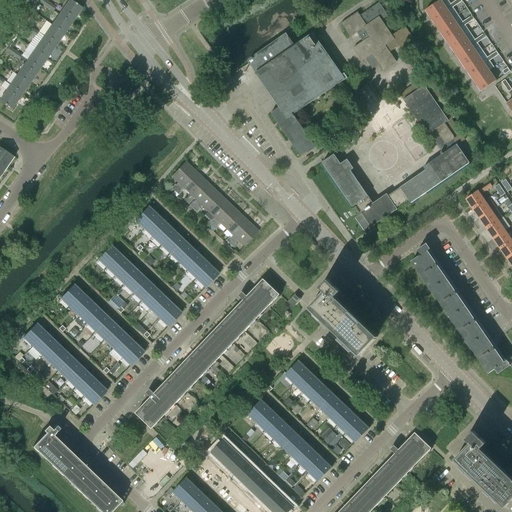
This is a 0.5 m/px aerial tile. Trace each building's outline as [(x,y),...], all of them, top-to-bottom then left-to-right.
[(69,0),(61,13),(73,21),(81,8),(76,4),(77,4),(75,3),(70,0),(69,0)] [(440,0),(425,10),(432,20),(447,9),(440,0)] [(55,7),(48,3),(46,6),(53,11),(55,7)] [(358,12),(341,24),(350,37),(357,32),(363,41),(353,48),(362,62),(366,59),(372,69),(379,64),(383,71),(397,62),(390,52),(399,46),(403,53),(417,43),(405,27),(392,35),(382,20),(388,16),(379,3),(360,16),(358,12)] [(438,29),(453,18),(447,9),(432,20),(438,29)] [(64,33),(73,21),(61,13),(52,25),(64,33)] [(438,29),(444,38),(459,27),(453,18),(438,29)] [(22,27),(29,31),(31,28),(24,23),(22,27)] [(55,46),(64,33),(52,25),(43,38),(55,46)] [(465,36),(459,27),(444,38),(450,46),(465,36)] [(38,32),(31,28),(29,31),(36,36),(38,32)] [(248,62),(249,63),(256,73),(255,73),(257,76),(263,72),(273,87),(285,103),(271,113),(301,156),(307,151),(308,153),(316,147),(294,115),(337,84),(340,84),(348,78),(345,73),(342,75),(313,33),(295,46),(286,33),(254,56),(255,58),(254,58),(252,58),(251,58),(249,59),(249,60),(248,61),(248,62)] [(8,41),(12,43),(17,37),(13,34),(8,41)] [(472,45),(465,36),(450,46),(456,55),(472,45)] [(46,58),(55,46),(43,38),(35,50),(46,58)] [(478,54),(472,45),(456,55),(462,64),(478,54)] [(5,50),(12,55),(15,51),(8,46),(5,50)] [(38,71),(46,58),(35,50),(26,63),(38,71)] [(22,56),(15,51),(12,55),(19,59),(22,56)] [(468,73),(484,62),(478,54),(462,64),(468,73)] [(468,73),(474,82),(490,71),(484,62),(468,73)] [(29,83),(38,71),(26,63),(17,75),(29,83)] [(496,81),(490,71),(474,82),(481,91),(496,81)] [(20,96),(29,83),(17,75),(8,88),(20,96)] [(403,100),(428,135),(429,134),(441,152),(440,153),(442,155),(423,167),(425,170),(388,196),(387,194),(373,204),(351,171),(354,169),(348,159),(341,164),(334,154),(322,163),(326,168),(353,207),(357,204),(362,212),(361,212),(362,213),(355,218),(364,231),(370,226),(371,227),(397,209),(396,208),(408,200),(411,203),(470,163),(457,145),(465,139),(452,119),(456,116),(443,98),(444,97),(433,82),(425,87),(425,86),(424,86),(420,80),(418,82),(400,94),(404,100),(403,100)] [(11,109),(20,96),(8,88),(0,99),(0,100),(4,104),(6,106),(6,105),(11,109)] [(51,107),(56,111),(60,106),(55,102),(51,107)] [(322,139),(328,147),(329,147),(341,139),(337,135),(334,130),(322,139)] [(0,161),(7,166),(13,157),(0,148),(0,161)] [(171,176),(177,182),(171,188),(174,192),(194,171),(188,164),(185,162),(171,176)] [(201,177),(194,171),(174,192),(178,195),(181,191),(183,188),(189,194),(204,179),(201,177)] [(204,179),(189,194),(195,199),(189,206),(190,206),(193,209),(213,188),(206,181),(204,179)] [(483,193),(492,186),(490,183),(480,189),(483,193)] [(202,206),(208,211),(222,197),(219,194),(213,188),(193,209),(196,212),(202,206)] [(466,199),(473,209),(485,201),(478,191),(466,199)] [(224,198),(222,197),(208,211),(214,218),(212,220),(209,224),(211,226),(231,205),(224,198)] [(473,209),(480,219),(491,211),(485,201),(473,209)] [(221,224),(226,229),(240,214),(238,212),(231,205),(211,226),(214,230),(218,226),(218,227),(221,224)] [(135,220),(144,229),(157,215),(148,207),(138,217),(135,220)] [(480,219),(487,229),(498,221),(491,211),(480,219)] [(243,216),(240,214),(226,229),(232,235),(230,238),(227,241),(229,244),(249,223),(243,216)] [(166,224),(157,215),(144,229),(153,237),(166,224)] [(487,229),(493,239),(505,231),(498,221),(487,229)] [(249,223),(229,244),(230,244),(233,247),(236,244),(239,241),(245,247),(259,232),(253,227),(249,223)] [(153,237),(161,246),(174,232),(166,224),(153,237)] [(493,239),(500,249),(511,241),(505,231),(493,239)] [(183,240),(174,232),(161,246),(166,250),(170,254),(183,240)] [(170,254),(179,262),(192,249),(183,240),(170,254)] [(500,249),(507,259),(511,255),(511,240),(511,241),(500,249)] [(428,251),(430,249),(431,249),(427,243),(418,250),(421,255),(420,255),(418,257),(411,261),(488,373),(495,369),(498,374),(510,366),(511,368),(511,357),(508,360),(507,360),(507,361),(504,362),(428,251)] [(98,259),(107,268),(120,254),(111,246),(102,255),(98,259)] [(200,257),(192,249),(179,262),(187,271),(200,257)] [(128,263),(120,254),(107,268),(115,276),(128,263)] [(187,271),(196,279),(209,265),(200,257),(187,271)] [(146,263),(150,267),(154,263),(150,258),(146,263)] [(128,263),(115,276),(124,285),(137,271),(128,263)] [(218,274),(209,265),(196,279),(205,287),(218,274)] [(146,279),(137,271),(124,285),(133,293),(146,279)] [(146,279),(133,293),(141,301),(154,288),(146,279)] [(153,391),(150,388),(146,393),(151,397),(136,412),(136,413),(138,415),(152,429),(162,418),(175,405),(187,392),(198,380),(209,369),(221,356),(232,344),(244,332),(256,320),(268,307),(280,295),(266,281),(264,279),(263,280),(250,293),(247,296),(246,294),(243,291),(239,295),(243,300),(157,390),(155,393),(153,391)] [(360,355),(377,337),(335,297),(341,291),(337,287),(340,284),(337,282),(335,280),(332,283),(328,279),(320,288),(324,292),(310,307),(360,355)] [(61,299),(70,307),(83,294),(74,285),(66,292),(63,296),(61,299)] [(163,296),(154,288),(141,301),(150,310),(163,296)] [(293,307),(295,305),(296,304),(301,299),(296,293),(287,302),(293,307)] [(91,302),(83,294),(70,307),(78,315),(91,302)] [(150,310),(159,318),(172,304),(163,296),(150,310)] [(78,315),(87,324),(100,310),(91,302),(78,315)] [(127,305),(124,302),(117,309),(120,312),(127,305)] [(181,313),(172,304),(159,318),(168,327),(181,313)] [(109,318),(100,310),(87,324),(96,332),(109,318)] [(96,332),(104,340),(117,327),(109,318),(96,332)] [(23,338),(32,346),(45,333),(36,324),(33,328),(26,335),(23,338)] [(66,335),(71,340),(79,332),(74,327),(66,335)] [(126,335),(117,327),(104,340),(113,349),(126,335)] [(54,341),(45,333),(32,346),(41,354),(54,341)] [(113,349),(121,357),(135,343),(126,335),(113,349)] [(81,340),(76,345),(79,348),(84,343),(81,340)] [(63,349),(54,341),(41,354),(50,363),(63,349)] [(143,352),(135,343),(121,357),(130,365),(143,352)] [(71,357),(63,349),(50,363),(58,371),(71,357)] [(18,361),(24,356),(20,352),(14,357),(18,361)] [(80,366),(71,357),(58,371),(67,379),(80,366)] [(286,375),(295,384),(308,370),(299,361),(286,375)] [(119,366),(116,363),(109,371),(112,374),(119,366)] [(89,374),(80,366),(67,379),(76,388),(89,374)] [(317,378),(308,370),(295,384),(303,392),(317,378)] [(97,382),(89,374),(76,388),(84,396),(97,382)] [(317,378),(303,392),(312,400),(325,387),(317,378)] [(206,388),(210,383),(206,379),(201,384),(206,388)] [(48,382),(44,386),(53,394),(57,390),(48,382)] [(106,391),(97,382),(84,396),(92,404),(93,405),(106,391)] [(334,395),(325,387),(312,400),(321,408),(334,395)] [(334,395),(321,408),(329,417),(342,403),(334,395)] [(289,408),(294,403),(288,398),(284,404),(289,408)] [(258,423),(271,409),(262,401),(249,414),(258,423)] [(351,411),(342,403),(329,417),(338,425),(351,411)] [(297,404),(291,410),(297,415),(303,409),(297,404)] [(76,415),(81,410),(76,405),(71,410),(76,415)] [(279,417),(271,409),(258,423),(266,431),(279,417)] [(360,420),(351,411),(338,425),(347,433),(360,420)] [(279,417),(266,431),(275,439),(288,426),(279,417)] [(312,430),(318,423),(313,418),(306,425),(312,430)] [(347,433),(355,442),(356,442),(369,428),(360,420),(347,433)] [(48,426),(43,431),(45,433),(32,447),(100,511),(109,511),(118,504),(120,501),(121,500),(68,450),(57,439),(58,438),(61,435),(56,431),(59,428),(56,425),(53,428),(53,429),(52,430),(48,426)] [(297,434),(288,426),(275,439),(284,448),(297,434)] [(332,431),(328,427),(319,435),(324,440),(332,431)] [(470,443),(456,458),(455,459),(506,507),(511,499),(511,478),(481,449),(486,443),(482,439),(485,436),(483,433),(481,431),(478,434),(474,431),(466,439),(470,443)] [(370,511),(431,448),(417,434),(415,433),(402,447),(399,449),(398,448),(394,445),(390,449),(395,453),(339,511),(370,511)] [(284,448),(292,456),(305,442),(297,434),(284,448)] [(324,440),(328,444),(329,445),(334,440),(329,435),(324,440)] [(211,453),(220,461),(233,448),(224,440),(211,453)] [(314,451),(305,442),(292,456),(301,464),(314,451)] [(337,446),(332,451),(337,455),(342,450),(337,446)] [(229,470),(241,457),(233,448),(220,461),(229,470)] [(301,464),(309,472),(323,459),(314,451),(301,464)] [(238,478),(250,465),(241,457),(229,470),(238,478)] [(331,467),(323,459),(309,472),(318,481),(331,467)] [(259,473),(250,465),(238,478),(246,486),(259,473)] [(246,486),(255,495),(267,481),(259,473),(246,486)] [(289,485),(293,481),(289,477),(284,481),(289,485)] [(174,492),(183,500),(196,487),(187,478),(174,492)] [(276,490),(267,481),(255,495),(263,503),(276,490)] [(299,495),(303,491),(297,485),(293,489),(299,495)] [(204,495),(196,487),(183,500),(191,509),(204,495)] [(272,511),(285,498),(276,490),(263,503),(272,511)] [(204,495),(191,509),(194,511),(204,511),(213,503),(204,495)] [(272,511),(288,511),(294,507),(293,507),(285,498),(272,511)] [(221,511),(222,511),(213,503),(204,511),(221,511)]
